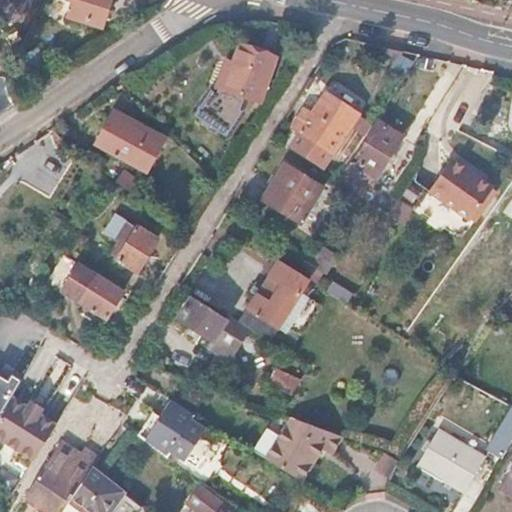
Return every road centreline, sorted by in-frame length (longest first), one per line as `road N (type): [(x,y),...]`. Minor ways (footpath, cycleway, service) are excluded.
road 1 (residential): [(355,2),(106,384)]
road 2 (residential): [(0,135),(198,0)]
road 3 (residential): [(355,2),(511,41)]
